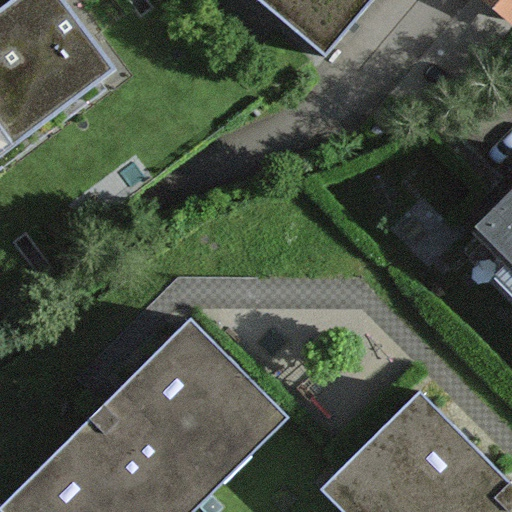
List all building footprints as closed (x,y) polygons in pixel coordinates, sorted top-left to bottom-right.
[(0,161),(114,77),(57,0),(24,0),(0,18),(0,161)] [(387,0),(242,0),(328,71),(387,0)] [(511,0),(474,0),(511,33),(511,0)] [(511,202),(472,241),(511,282),(511,202)] [(207,511),(291,430),(192,330),(6,511),(207,511)] [(511,511),(511,491),(422,399),(322,496),(337,511),(511,511)]
